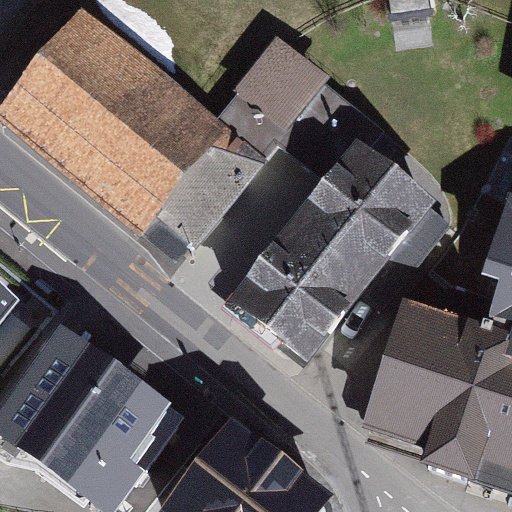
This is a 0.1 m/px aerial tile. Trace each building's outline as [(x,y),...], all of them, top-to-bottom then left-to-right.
[(426,0),(389,0),(392,20),(429,15),(426,0)] [(85,34),(14,115),(156,239),(228,158),(85,34)] [(240,293),(359,128),(290,79),(171,244),(240,293)] [(326,374),(444,211),(371,158),(252,321),(326,374)] [(511,354),(511,286),(493,349),(511,354)] [(0,325),(12,310),(0,300),(0,325)] [(388,445),(511,482),(511,359),(423,332),(388,445)] [(123,511),(184,413),(67,344),(4,454),(86,511),(123,511)] [(334,511),(343,499),(244,432),(189,511),(334,511)]
